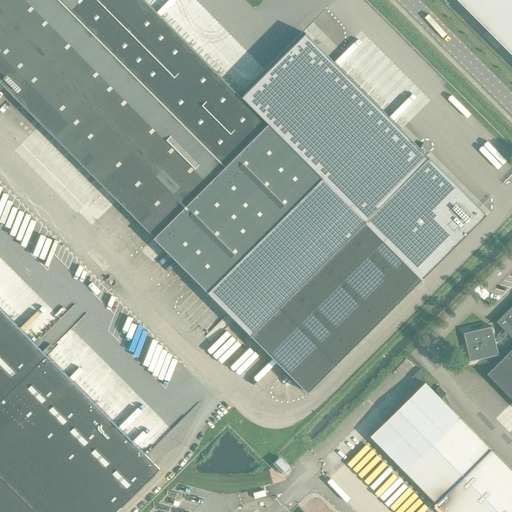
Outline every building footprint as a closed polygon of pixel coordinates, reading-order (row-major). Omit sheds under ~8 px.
[(0,0),(0,82),(3,86),(153,237),(153,238),(161,246),(249,335),(306,392),(370,329),(420,279),(471,228),(485,215),(305,33),(291,47),(240,97),(144,0),(0,0)] [(511,0),(461,0),(511,51),(511,0)] [(511,348),(486,374),(511,400),(511,304),(495,321),(504,331),(497,338),(493,338),(491,326),(462,333),(469,362),(497,355),(495,342),(499,341),(507,333),(511,338),(511,348)] [(0,511),(115,511),(159,468),(0,309),(0,511)] [(420,369),(411,378),(415,382),(420,377),(425,373),(420,369)] [(511,511),(511,471),(424,382),(370,436),(435,502),(434,504),(434,507),(438,511),(511,511)] [(442,398),(446,394),(439,386),(435,390),(442,398)] [(384,418),(391,411),(388,408),(381,415),(384,418)] [(272,463),(273,464),(283,474),(289,468),(279,457),(272,463)]
